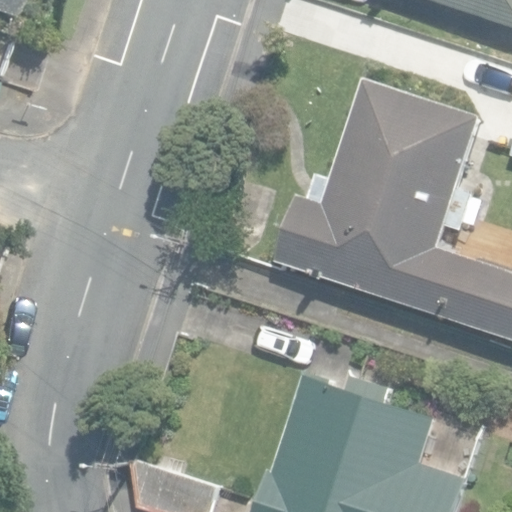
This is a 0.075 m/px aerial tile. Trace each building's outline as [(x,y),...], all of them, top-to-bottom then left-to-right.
[(0,0),(0,11),(7,14),(9,15),(13,0),(0,0)] [(511,0),(442,0),(511,24),(511,0)] [(283,260),(511,333),(511,269),(448,249),(455,226),(469,230),(481,190),(466,186),(489,116),(373,79),(340,181),(322,175),(315,197),(305,193),(283,260)] [(312,375),(283,473),(274,470),(260,511),(465,511),(477,481),(431,467),(447,413),(394,397),(398,387),(359,375),(355,388),(312,375)] [(146,507),(164,511),(217,511),(226,486),(140,459),(146,507)]
